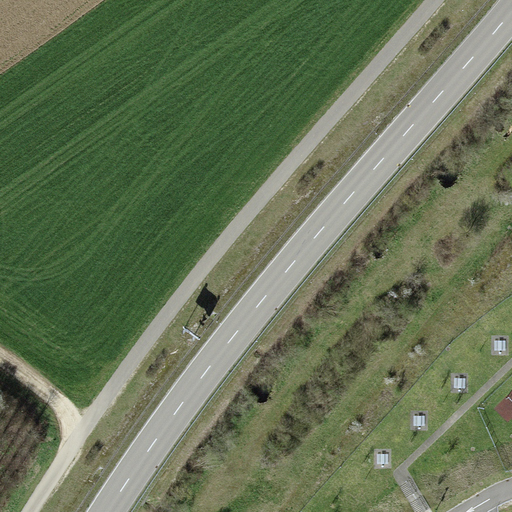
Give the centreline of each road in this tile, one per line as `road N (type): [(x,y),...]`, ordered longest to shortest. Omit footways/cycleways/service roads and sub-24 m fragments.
road 1 (track): [(26,511),(227,230),(434,0)]
road 2 (secondary): [(110,511),(161,431),(315,235),(511,11)]
